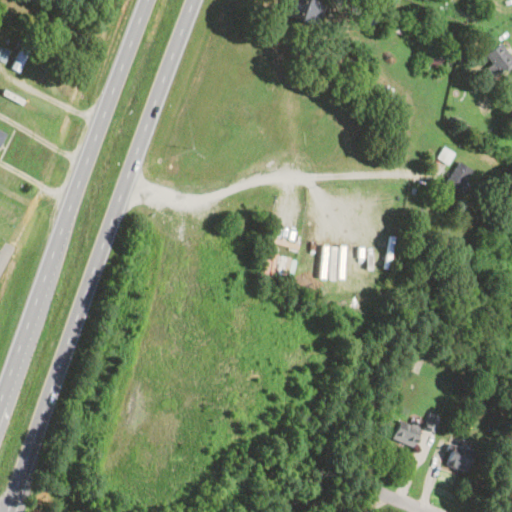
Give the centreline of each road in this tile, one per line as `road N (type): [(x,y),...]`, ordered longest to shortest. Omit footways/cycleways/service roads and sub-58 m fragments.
road 1 (trunk): [(4,511),(192,0)]
road 2 (trunk): [(146,0),(0,401)]
